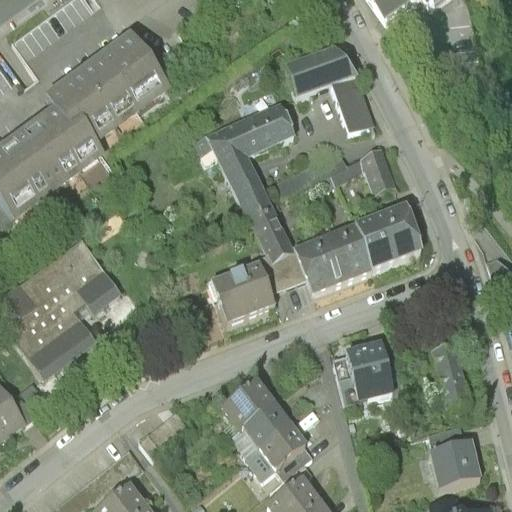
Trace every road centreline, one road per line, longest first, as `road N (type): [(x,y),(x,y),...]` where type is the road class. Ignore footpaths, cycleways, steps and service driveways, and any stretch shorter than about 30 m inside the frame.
road 1 (residential): [(465,276),(138,400),(0,508)]
road 2 (residential): [(465,276),(423,171),(336,0)]
road 3 (unknown): [(369,501),(324,329)]
road 4 (residential): [(511,443),(465,276)]
road 5 (unknown): [(117,416),(192,511)]
